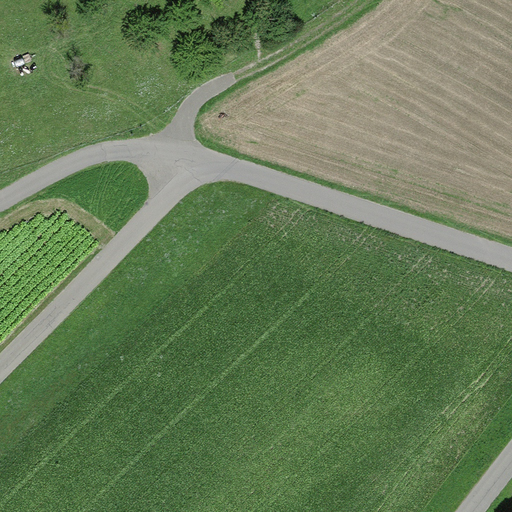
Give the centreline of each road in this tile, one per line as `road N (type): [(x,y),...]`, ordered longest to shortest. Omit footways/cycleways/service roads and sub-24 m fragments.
road 1 (unclassified): [(511,264),(202,162)]
road 2 (unclassified): [(0,368),(202,162)]
road 3 (track): [(172,154),(187,114),(209,91),(363,0)]
road 4 (residential): [(0,202),(111,153),(202,162)]
